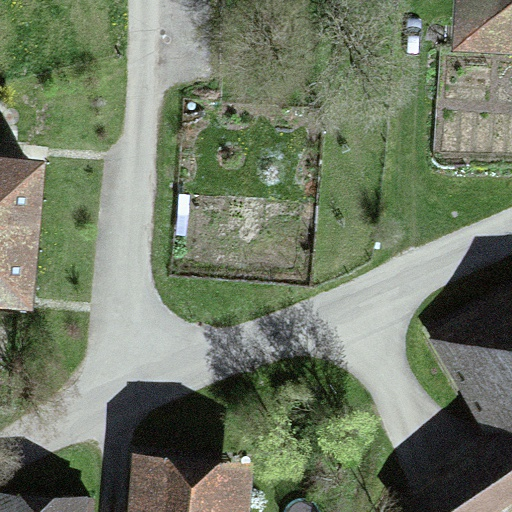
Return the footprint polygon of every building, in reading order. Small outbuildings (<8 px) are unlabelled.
[(511,0),(468,0),(467,22),(511,25),(511,0)] [(33,164),(0,161),(0,281),(23,283),(33,164)] [(511,307),(451,341),(511,448),(407,506),(409,511),(500,511),(511,506),(511,307)] [(228,511),(231,473),(155,468),(151,511),(228,511)] [(91,511),(92,496),(14,493),(13,511),(91,511)]
